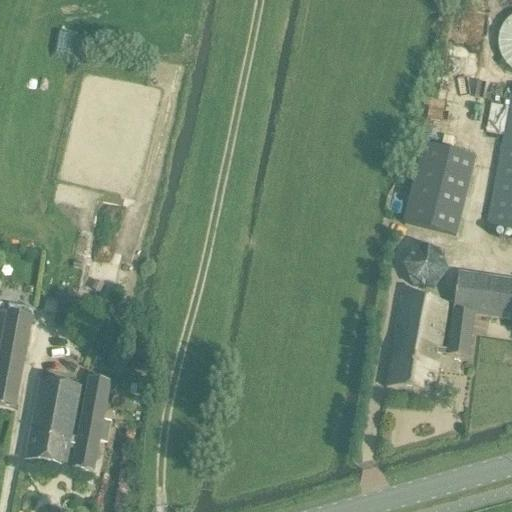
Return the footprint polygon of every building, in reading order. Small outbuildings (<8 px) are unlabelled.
[(511,18),(508,21),(505,25),(502,29),(500,34),(498,39),(498,44),(498,49),(499,54),(501,58),(503,63),(506,67),(510,70),(511,71),(511,18)] [(511,234),(511,99),(485,229),(511,234)] [(476,162),(423,148),(403,226),(457,240),(476,162)] [(434,292),(449,274),(440,253),(416,250),(402,267),(411,288),(434,292)] [(511,322),(511,283),(458,276),(452,314),(473,317),(511,322)] [(62,297),(59,314),(106,323),(109,307),(78,301),(78,300),(62,297)] [(446,352),(439,351),(446,306),(400,298),(385,388),(431,396),(437,356),(467,360),(473,317),(452,314),(446,352)] [(0,313),(0,406),(15,409),(33,311),(8,306),(6,315),(0,313)] [(40,381),(25,461),(66,468),(70,446),(76,447),(71,470),(93,474),(98,444),(107,445),(111,423),(103,421),(110,384),(88,380),(77,441),(72,440),(81,388),(40,381)]
